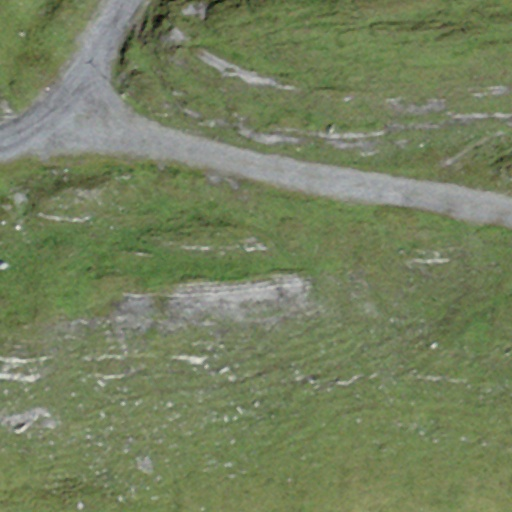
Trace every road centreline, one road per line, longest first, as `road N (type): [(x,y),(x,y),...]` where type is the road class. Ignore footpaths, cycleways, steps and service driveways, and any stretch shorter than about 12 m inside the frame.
road 1 (track): [(90,141),(511,216)]
road 2 (track): [(125,0),(106,39),(90,141)]
